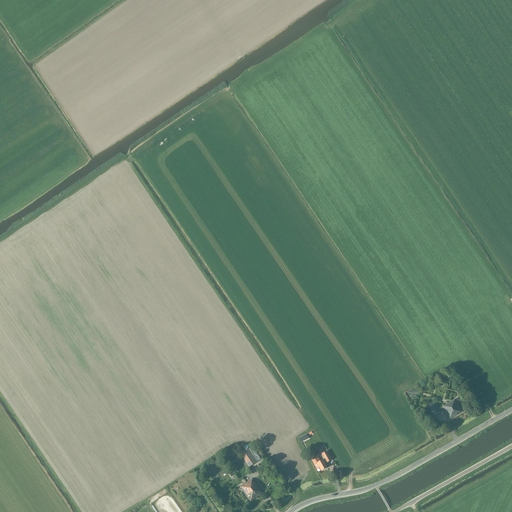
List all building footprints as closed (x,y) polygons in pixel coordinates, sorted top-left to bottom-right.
[(448,420),(462,413),(462,412),(465,410),(459,398),(446,405),(447,405),(443,407),(447,414),(446,415),(448,420)] [(434,415),(439,412),(434,404),(429,407),(434,415)] [(253,446),(248,450),(257,462),(261,459),(253,446)] [(257,462),(248,450),(240,455),(248,468),(257,462)] [(320,462),(318,457),(312,461),(317,469),(320,468),(322,471),(327,467),(324,463),(326,462),(327,462),(331,460),(326,451),(322,454),(325,459),(323,460),(320,462)] [(249,481),(240,487),(250,501),(262,492),(253,479),(250,481),(249,481)]
